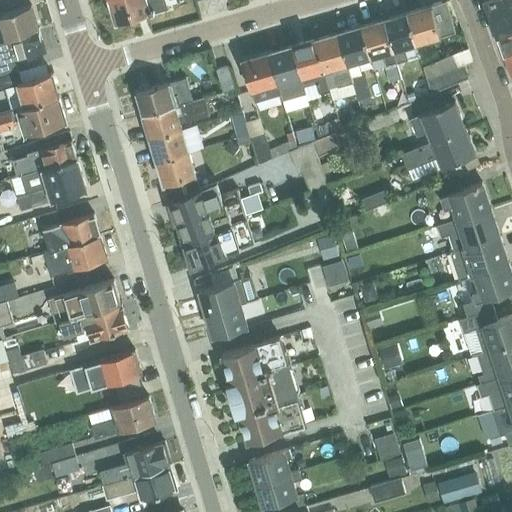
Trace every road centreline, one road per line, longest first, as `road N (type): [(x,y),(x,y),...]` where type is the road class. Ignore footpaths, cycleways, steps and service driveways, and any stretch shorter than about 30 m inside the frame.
road 1 (residential): [(92,71),(212,511)]
road 2 (unknown): [(168,359),(317,316),(350,405),(344,419),(201,475)]
road 3 (residential): [(333,0),(92,71)]
road 4 (residential): [(461,0),(511,155)]
